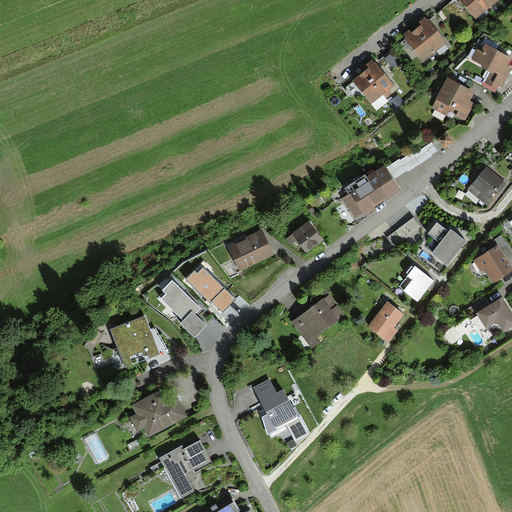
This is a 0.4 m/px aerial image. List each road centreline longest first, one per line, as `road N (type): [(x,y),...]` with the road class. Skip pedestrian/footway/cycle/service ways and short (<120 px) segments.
road 1 (residential): [(511,102),(225,343),(216,398),(272,511)]
road 2 (track): [(261,486),(357,389),(441,280)]
road 3 (track): [(357,389),(450,380),(511,344)]
road 4 (residential): [(427,0),(329,77)]
